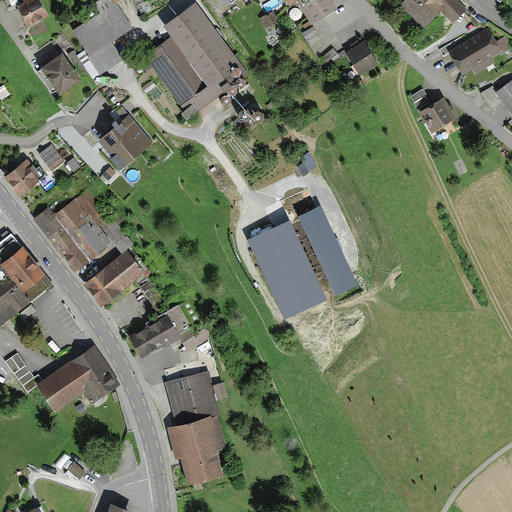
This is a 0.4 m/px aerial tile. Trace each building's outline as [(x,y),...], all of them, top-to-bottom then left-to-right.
[(24,3),(17,6),(29,26),(33,24),(32,22),(41,18),(42,20),(49,16),(40,0),(23,0),(22,0),(24,3)] [(110,41),(130,29),(112,0),(103,0),(96,4),(101,12),(74,28),(86,47),(78,53),(93,78),(122,60),(110,41)] [(285,0),(288,5),(297,1),(311,23),(336,6),(333,0),(285,0)] [(404,0),(401,4),(425,26),(440,10),(454,22),(467,8),(458,0),(404,0)] [(170,37),(140,59),(147,69),(152,66),(184,111),(181,114),(187,121),(197,112),(248,74),(195,1),(162,25),(170,37)] [(272,12),(259,19),(265,29),(278,22),(272,12)] [(62,28),(50,36),(58,47),(70,40),(62,28)] [(488,28),(469,40),(485,68),(495,62),(493,58),(501,53),(502,55),(511,49),(504,36),(496,41),(488,28)] [(449,52),(465,42),(461,36),(440,50),(443,55),(449,52)] [(485,68),(469,40),(465,42),(449,52),(462,75),(473,68),(476,73),(485,68)] [(364,43),(345,54),(356,74),(376,63),(364,43)] [(331,47),(321,56),(327,62),(337,54),(331,47)] [(60,95),(81,80),(64,54),(42,68),(60,95)] [(511,80),(494,94),(511,117),(511,80)] [(0,95),(2,99),(10,95),(6,87),(0,90),(0,95)] [(415,102),(414,103),(418,110),(430,101),(427,96),(428,95),(423,88),(411,96),(415,102)] [(456,118),(443,97),(420,112),(433,133),(456,118)] [(153,142),(121,104),(110,114),(119,124),(100,141),(113,156),(110,159),(120,171),(153,142)] [(470,120),(460,126),(467,135),(476,129),(470,120)] [(91,131),(84,137),(93,147),(99,142),(97,140),(98,139),(91,131)] [(52,144),(39,153),(52,170),(65,161),(52,144)] [(306,164),(299,172),(307,178),(318,164),(307,155),(303,161),(306,164)] [(74,158),(67,163),(74,173),(81,168),(74,158)] [(36,170),(27,159),(4,177),(20,198),(40,182),(39,180),(46,175),(40,167),(36,170)] [(110,166),(102,174),(108,180),(116,172),(110,166)] [(49,208),(34,219),(75,272),(97,255),(95,253),(112,240),(121,252),(131,244),(88,189),(55,215),(49,208)] [(321,206),(299,216),(335,295),(358,285),(321,206)] [(289,221),(248,241),(286,319),(327,299),(289,221)] [(0,321),(50,285),(12,233),(0,242),(0,321)] [(127,251),(83,285),(100,307),(145,273),(127,251)] [(151,280),(141,287),(156,309),(166,302),(151,280)] [(147,326),(129,337),(141,359),(180,338),(188,352),(210,337),(189,300),(164,313),(146,323),(147,326)] [(95,345),(43,381),(37,385),(56,413),(82,395),(91,408),(123,386),(95,345)] [(27,392),(37,385),(43,381),(39,374),(34,377),(17,353),(5,361),(27,392)] [(209,371),(166,382),(177,426),(168,428),(176,460),(182,459),(188,484),(224,476),(217,448),(225,446),(218,416),(221,416),(209,371)] [(227,396),(224,383),(214,386),(218,399),(227,396)] [(75,461),(68,468),(79,480),(86,473),(75,461)]
